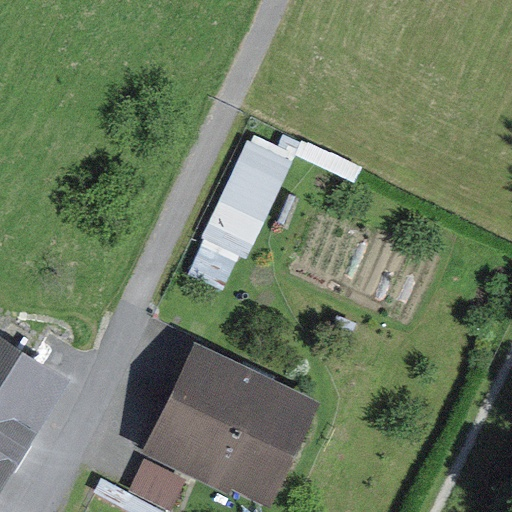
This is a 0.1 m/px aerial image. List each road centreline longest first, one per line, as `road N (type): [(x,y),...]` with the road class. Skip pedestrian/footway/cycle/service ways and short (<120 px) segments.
road 1 (track): [(147,307),(281,0)]
road 2 (track): [(443,511),(511,375)]
